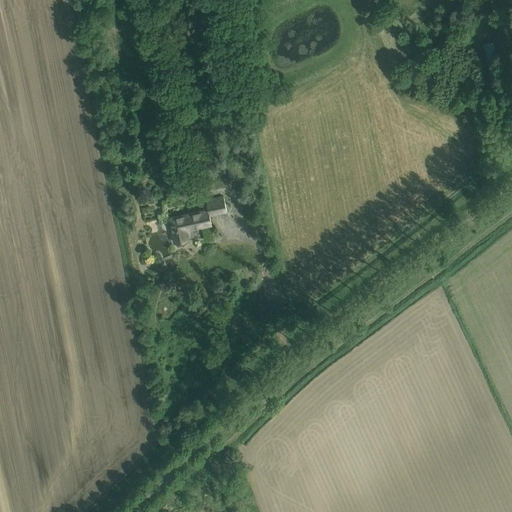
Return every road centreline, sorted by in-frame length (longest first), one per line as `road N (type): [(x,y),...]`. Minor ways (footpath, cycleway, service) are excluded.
road 1 (unclassified): [(122,511),(511,178)]
road 2 (unknown): [(295,356),(240,216)]
